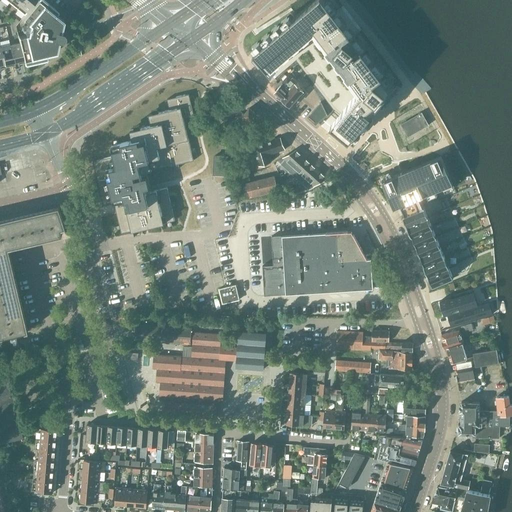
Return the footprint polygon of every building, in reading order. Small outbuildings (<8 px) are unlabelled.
[(11,0),(9,3),(17,9),(24,0),(11,0)] [(19,43),(24,63),(24,64),(46,58),(46,57),(45,55),(56,52),(63,20),(55,13),(57,11),(44,0),(36,0),(24,15),(21,19),(22,20),(23,18),(30,24),(28,34),(18,36),(18,35),(17,35),(19,43)] [(24,0),(17,9),(24,15),(36,0),(24,0)] [(309,0),(272,30),(248,49),(261,65),(273,79),(313,44),(356,99),(331,126),(350,144),(393,92),(329,12),(319,0),(309,0)] [(19,43),(10,45),(15,69),(19,68),(18,64),(24,63),(19,43)] [(10,45),(1,48),(5,68),(11,66),(12,70),(15,69),(10,45)] [(288,70),(294,80),(304,74),(298,64),(288,70)] [(302,91),(303,90),(295,84),(287,76),(282,81),(281,80),(278,83),(280,85),(275,91),(282,98),(282,99),(289,105),(297,97),(299,99),(305,93),(302,91)] [(95,161),(93,161),(95,170),(100,192),(103,204),(114,201),(115,206),(117,205),(119,212),(116,212),(121,233),(132,231),(175,220),(167,188),(146,193),(145,187),(149,186),(147,175),(142,177),(141,173),(194,160),(185,125),(184,118),(192,116),(194,116),(189,94),(167,99),(169,110),(148,115),(151,125),(130,130),(132,140),(132,141),(111,146),(114,156),(95,161)] [(218,114),(225,121),(246,105),(238,98),(218,114)] [(320,102),(307,117),(316,125),(327,115),(321,102),(320,102)] [(241,123),(244,126),(256,113),(249,108),(233,126),(236,128),(241,123)] [(416,116),(401,124),(408,136),(423,128),(429,125),(422,112),(416,115),(416,116)] [(256,113),(244,126),(247,129),(244,133),(249,138),(253,134),(251,132),(262,119),(256,113)] [(225,121),(214,129),(214,130),(216,132),(223,138),(232,127),(225,121)] [(436,131),(414,141),(420,153),(442,142),(436,131)] [(269,155),(285,149),(280,137),(253,147),(259,165),(271,162),(269,155)] [(285,159),(281,164),(289,171),(293,167),(303,156),(296,150),(283,157),(285,159)] [(213,174),(227,175),(228,156),(215,156),(213,174)] [(293,167),(289,171),(296,178),(301,173),(311,163),(303,156),(293,167)] [(441,156),(382,181),(393,208),(400,205),(404,214),(423,206),(419,197),(452,183),(441,156)] [(301,173),(296,178),(304,184),(308,180),(318,170),(311,163),(301,173)] [(308,180),(304,184),(309,189),(315,186),(327,178),(318,170),(308,180)] [(280,197),(278,190),(274,176),(250,182),(248,175),(237,178),(243,199),(270,192),(272,198),(280,197)] [(404,214),(402,215),(407,226),(427,216),(423,206),(404,214)] [(0,330),(1,337),(4,336),(25,331),(28,331),(8,247),(62,235),(61,223),(63,223),(64,222),(59,208),(0,221),(0,330)] [(427,216),(407,226),(411,235),(432,226),(427,216)] [(432,226),(411,235),(416,245),(436,236),(432,226)] [(261,263),(273,262),(273,265),(262,266),(264,293),(264,295),(316,292),(344,290),(353,290),(373,288),(371,259),(367,259),(353,234),(351,231),(348,231),(271,236),(271,238),(260,239),(261,263)] [(436,236),(416,245),(420,255),(440,247),(436,236)] [(440,247),(420,255),(424,265),(444,256),(440,247)] [(424,265),(423,265),(428,275),(449,266),(444,256),(424,265)] [(449,266),(428,275),(432,286),(453,277),(449,266)] [(219,289),(223,304),(239,299),(236,284),(219,289)] [(473,288),(435,301),(440,317),(447,314),(451,325),(490,312),(486,301),(478,304),(473,288)] [(492,316),(482,320),(484,325),(494,321),(492,316)] [(137,341),(157,342),(190,344),(191,328),(138,325),(137,341)] [(446,348),(462,343),(463,343),(460,331),(462,331),(462,332),(470,329),(469,325),(457,329),(455,329),(456,331),(441,335),(443,341),(442,341),(445,348),(446,348)] [(220,346),(221,334),(193,332),(192,346),(183,346),(183,356),(154,354),(153,368),(157,369),(156,382),(160,382),(159,396),(166,396),(164,415),(215,419),(215,418),(216,400),(223,400),(223,399),(222,399),(223,387),(224,387),(224,386),(223,386),(224,373),(225,373),(224,373),(225,360),(225,359),(241,360),(256,361),(257,349),(258,332),(239,330),(238,348),(220,346)] [(372,330),(372,336),(365,336),(364,341),(389,342),(389,331),(372,330)] [(396,349),(396,351),(399,351),(399,349),(402,349),(402,350),(413,351),(413,342),(402,342),(402,343),(386,342),(362,342),(363,336),(363,332),(358,332),(337,331),(336,347),(371,348),(371,347),(374,348),(385,348),(396,349)] [(462,343),(446,348),(447,348),(446,350),(445,350),(446,354),(447,354),(449,355),(451,363),(467,358),(462,343)] [(496,349),(473,353),(473,357),(475,367),(481,366),(499,363),(496,349)] [(388,369),(398,369),(399,351),(396,351),(393,351),(379,350),(379,359),(386,359),(385,366),(389,365),(388,369)] [(399,351),(398,369),(411,369),(412,353),(399,351)] [(336,360),(335,370),(368,372),(369,362),(336,360)] [(293,372),(291,372),(290,382),(306,384),(307,374),(309,374),(310,366),(293,364),(293,372)] [(326,379),(326,367),(315,366),(315,372),(319,373),(319,379),(326,379)] [(456,375),(455,377),(456,379),(457,380),(458,382),(474,379),(473,372),(482,371),(481,366),(475,367),(472,367),(456,370),(456,371),(457,373),(456,373),(456,374),(456,375)] [(374,385),(379,385),(403,387),(404,375),(374,373),(374,385)] [(9,379),(0,381),(0,442),(4,443),(23,439),(9,379)] [(290,382),(289,393),(306,394),(306,384),(290,382)] [(289,393),(288,403),(305,404),(306,394),(289,393)] [(461,413),(461,421),(466,421),(466,419),(474,419),(474,420),(481,420),(481,421),(485,421),(485,426),(499,426),(509,426),(509,414),(511,413),(511,404),(509,405),(508,396),(499,397),(499,396),(496,397),(498,411),(480,410),(480,404),(478,402),(473,402),(471,404),(470,404),(468,402),(461,401),(459,403),(459,411),(461,413)] [(387,414),(391,414),(395,414),(396,408),(390,408),(391,398),(388,398),(387,408),(387,414)] [(426,402),(426,401),(404,399),(403,412),(426,414),(426,408),(427,407),(428,403),(426,402)] [(288,403),(287,413),(304,415),(305,404),(288,403)] [(323,427),(334,427),(335,411),(324,410),(324,412),(324,416),(323,422),(323,427)] [(335,411),(334,427),(344,428),(346,412),(335,411)] [(351,429),(359,429),(361,413),(352,412),(351,429)] [(304,415),(287,413),(286,424),(295,424),(295,432),(302,433),(304,415)] [(359,429),(368,430),(369,413),(361,413),(359,429)] [(368,430),(376,431),(377,414),(369,413),(368,430)] [(377,414),(376,431),(385,431),(386,415),(377,414)] [(406,425),(424,426),(425,416),(407,415),(406,425)] [(472,434),(473,434),(473,437),(472,437),(499,438),(499,426),(485,426),(485,421),(481,421),(481,420),(474,420),(474,419),(466,419),(466,421),(461,421),(461,424),(458,424),(458,425),(456,427),(456,430),(458,432),(458,434),(472,434)] [(387,421),(386,435),(401,437),(403,437),(403,435),(403,433),(400,433),(400,430),(406,430),(406,435),(424,436),(424,426),(406,425),(400,425),(392,424),(392,421),(390,421),(387,421)] [(40,428),(35,490),(54,492),(60,430),(61,430),(61,424),(32,422),(31,428),(40,428)] [(86,441),(96,442),(97,425),(87,424),(86,441)] [(96,442),(106,443),(108,426),(97,425),(96,442)] [(106,443),(117,443),(118,427),(108,426),(106,443)] [(117,443),(127,444),(128,427),(118,427),(117,443)] [(127,444),(137,445),(138,428),(128,427),(127,444)] [(137,445),(147,446),(148,429),(138,428),(137,445)] [(147,446),(157,446),(158,430),(148,429),(147,446)] [(158,430),(157,446),(168,447),(168,443),(174,443),(175,431),(158,430)] [(196,432),(196,442),(214,443),(214,434),(196,432)] [(177,440),(185,441),(186,433),(178,433),(177,440)] [(386,435),(380,435),(375,453),(405,461),(405,462),(406,462),(415,464),(423,439),(424,436),(416,436),(416,437),(403,435),(403,437),(401,437),(386,435)] [(246,469),(247,467),(248,441),(238,441),(237,448),(236,448),(236,452),(237,452),(236,460),(242,460),(241,469),(246,469)] [(196,442),(195,452),(213,453),(214,443),(196,442)] [(252,442),(250,466),(260,467),(262,443),(252,442)] [(262,443),(260,467),(271,468),(273,444),(262,443)] [(474,451),(489,452),(489,444),(474,443),(474,451)] [(309,447),(307,464),(313,465),(326,466),(327,454),(326,454),(327,449),(309,447)] [(444,470),(441,483),(466,488),(467,480),(465,480),(465,478),(462,477),(468,454),(450,450),(447,462),(446,462),(444,470)] [(213,453),(195,452),(195,462),(213,463),(213,453)] [(356,454),(354,453),(339,482),(343,485),(348,488),(357,471),(361,464),(365,456),(356,454)] [(84,460),(83,470),(100,472),(101,461),(84,460)] [(398,511),(414,468),(388,461),(369,511),(398,511)] [(283,477),(291,478),(291,472),(292,465),(283,464),(283,477)] [(321,489),(317,489),(317,477),(325,478),(326,466),(313,465),(311,488),(311,492),(321,493),(321,489)] [(195,466),(194,476),(213,477),(213,467),(195,466)] [(224,467),(223,477),(239,479),(239,474),(246,475),(247,470),(224,467)] [(83,470),(82,480),(99,482),(100,472),(83,470)] [(208,486),(207,496),(212,497),(212,487),(213,477),(194,476),(194,485),(208,486)] [(239,479),(223,477),(222,488),(238,489),(239,479)] [(484,477),(480,490),(490,493),(494,480),(484,477)] [(82,480),(82,491),(98,492),(99,482),(82,480)] [(274,491),(274,493),(280,494),(280,491),(287,491),(287,486),(282,486),(283,482),(277,482),(276,491),(274,491)] [(186,499),(186,497),(186,495),(187,487),(182,486),(181,494),(176,494),(174,509),(185,510),(186,499)] [(467,489),(450,486),(449,488),(437,486),(431,502),(441,504),(440,508),(452,511),(455,498),(464,500),(467,489)] [(115,504),(126,505),(127,488),(116,487),(115,504)] [(126,505),(136,506),(137,489),(127,488),(126,505)] [(137,489),(136,506),(146,507),(148,490),(137,489)] [(467,489),(464,500),(460,511),(486,511),(490,494),(467,489)] [(98,492),(82,491),(81,501),(95,502),(94,506),(102,507),(102,503),(97,503),(98,500),(105,501),(106,494),(98,493),(98,492)] [(152,507),(164,508),(165,493),(160,492),(153,492),(153,499),(149,499),(149,506),(152,507)] [(285,511),(296,511),(297,504),(291,503),(292,492),(287,492),(286,503),(285,511)] [(164,508),(174,509),(176,494),(171,493),(165,493),(164,508)] [(260,511),(272,511),(274,494),(269,493),(268,502),(261,501),(260,511)] [(274,494),(272,511),(283,511),(284,503),(276,503),(277,498),(281,499),(281,495),(280,495),(280,494),(274,493),(274,494)] [(187,510),(199,511),(200,496),(193,495),(188,495),(188,497),(187,510)] [(200,496),(199,511),(207,511),(210,511),(212,497),(207,496),(200,496)] [(221,511),(233,511),(234,498),(222,497),(221,511)] [(309,511),(330,511),(332,498),(315,497),(315,500),(311,500),(309,511)] [(362,511),(364,501),(352,500),(352,498),(348,498),(348,500),(336,499),(334,511),(362,511)] [(235,511),(246,511),(248,500),(236,499),(235,511)] [(248,500),(246,511),(258,511),(259,501),(248,500)] [(297,504),(296,511),(307,511),(308,500),(304,500),(304,504),(297,504)]
